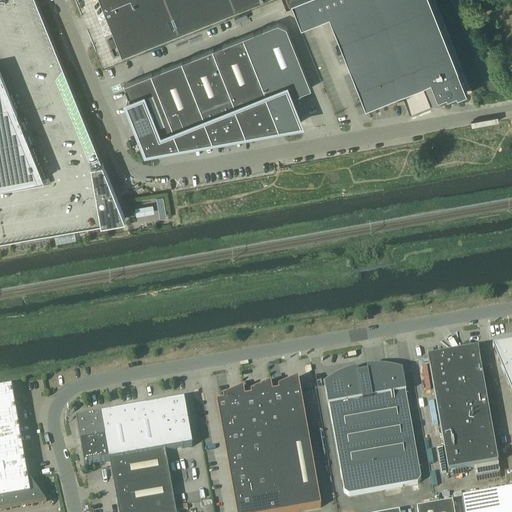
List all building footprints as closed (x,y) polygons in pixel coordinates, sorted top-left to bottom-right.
[(0,0),(0,240),(125,218),(103,162),(102,162),(36,0),(0,0)] [(101,0),(116,36),(108,39),(115,54),(122,51),(122,52),(251,0),(101,0)] [(431,0),(291,0),(301,24),(329,13),(365,102),(366,104),(399,91),(400,90),(420,82),(421,82),(430,78),(438,97),(438,98),(468,93),(467,91),(459,71),(431,0)] [(278,22),(243,36),(279,126),(301,122),(291,96),(311,88),(286,26),(278,22)] [(243,36),(212,48),(246,132),(279,126),(243,36)] [(212,48),(181,61),(212,138),(246,132),(212,48)] [(181,61),(151,73),(166,110),(179,144),(212,138),(181,61)] [(127,101),(135,122),(166,110),(151,73),(124,84),(130,100),(127,101)] [(166,110),(135,122),(146,150),(179,144),(166,110)] [(163,197),(157,199),(160,214),(166,213),(163,197)] [(504,375),(511,371),(511,342),(506,344),(492,347),(493,350),(497,358),(496,358),(498,362),(504,375)] [(429,369),(448,473),(498,464),(477,350),(427,358),(429,369)] [(324,386),(328,407),(329,407),(344,494),(349,497),(417,485),(420,480),(405,394),(406,394),(402,373),(398,372),(395,371),(392,370),(387,369),(383,369),(378,369),(376,369),(371,369),(366,369),(367,375),(358,376),(356,371),(350,373),(343,375),(337,378),(331,382),(325,386),(324,386)] [(503,375),(510,392),(511,391),(511,371),(504,375),(503,375)] [(278,431),(269,433),(270,435),(273,453),(277,474),(280,494),(283,511),(301,511),(321,509),(300,392),(300,390),(299,389),(298,380),(278,389),(279,393),(272,394),(278,431)] [(245,399),(244,399),(251,436),(269,433),(278,431),(272,394),(270,385),(250,394),(251,398),(245,399)] [(30,482),(30,483),(31,484),(28,484),(11,389),(0,390),(0,511),(46,505),(31,483),(30,482)] [(217,400),(216,400),(223,441),(229,440),(251,436),(244,399),(245,399),(243,390),(223,399),(224,403),(218,404),(217,400)] [(166,405),(156,406),(165,453),(192,448),(185,404),(184,401),(166,405)] [(129,411),(137,458),(165,453),(156,406),(129,411)] [(101,416),(105,439),(110,462),(137,458),(129,411),(101,416)] [(76,421),(80,444),(105,439),(101,416),(76,421)] [(229,440),(223,441),(227,462),(233,460),(273,453),(270,435),(269,433),(251,436),(229,440)] [(84,467),(109,463),(109,462),(110,462),(105,439),(80,444),(84,467)] [(109,463),(114,490),(170,480),(165,453),(137,458),(110,462),(109,462),(109,463)] [(233,460),(227,462),(230,482),(237,481),(277,474),(273,453),(233,460)] [(237,481),(230,482),(234,503),(240,501),(280,494),(277,474),(237,481)] [(114,490),(118,511),(151,511),(175,508),(170,480),(114,490)] [(511,511),(511,492),(461,502),(462,511),(511,511)] [(240,501),(234,503),(235,511),(283,511),(280,494),(240,501)] [(453,511),(452,503),(417,509),(417,511),(453,511)]
